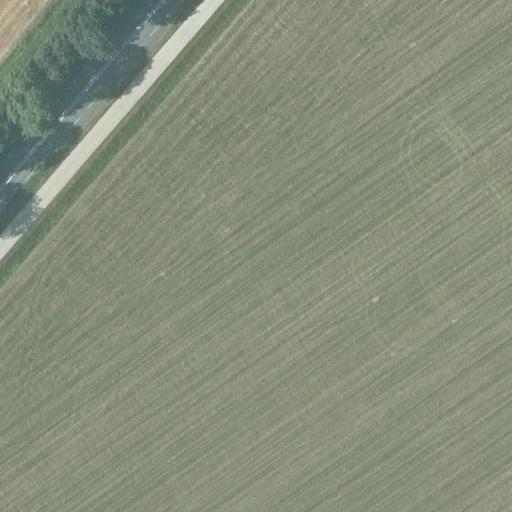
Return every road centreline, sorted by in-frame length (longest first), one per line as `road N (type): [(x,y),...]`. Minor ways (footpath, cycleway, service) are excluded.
road 1 (unclassified): [(0,245),(211,0)]
road 2 (primary): [(0,190),(164,0)]
